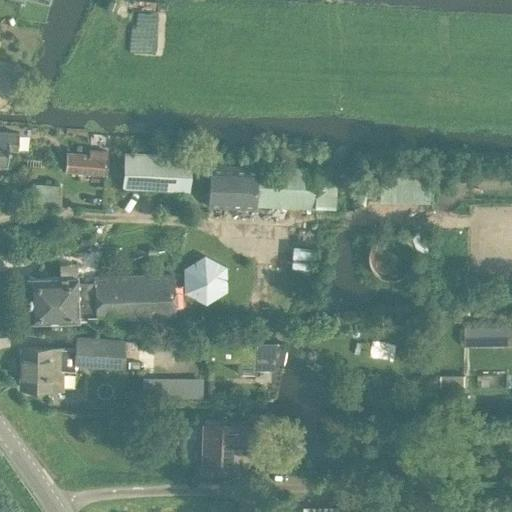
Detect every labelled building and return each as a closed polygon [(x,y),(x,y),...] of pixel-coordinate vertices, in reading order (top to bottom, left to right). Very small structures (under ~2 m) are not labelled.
[(0,163),(7,164),(8,149),(17,150),(19,133),(0,131),(0,163)] [(106,173),(107,149),(87,148),(86,154),(65,153),(64,170),(106,173)] [(122,188),(189,191),(190,155),(124,152),(122,188)] [(256,207),(256,203),(335,207),(337,172),(317,171),(268,168),(258,167),(210,165),(208,205),(256,207)] [(381,200),(432,201),(432,172),(381,171),(381,200)] [(62,184),(35,183),(34,204),(61,205),(62,184)] [(120,208),(154,210),(155,197),(124,195),(124,196),(120,196),(120,208)] [(182,267),(183,292),(205,303),(226,290),(225,265),(203,254),(182,267)] [(28,321),(90,319),(89,281),(77,281),(76,275),(75,275),(75,263),(59,263),(59,275),(26,276),(28,321)] [(89,281),(90,319),(173,317),(172,275),(93,277),(93,281),(89,281)] [(122,368),(123,348),(140,349),(140,340),(123,339),(123,340),(75,338),(75,349),(62,349),(62,347),(49,347),(49,346),(22,346),(22,388),(49,388),(49,387),(61,387),(61,368),(73,368),(74,365),(122,368)] [(205,344),(204,361),(237,362),(237,371),(255,372),(255,368),(274,369),(275,342),(256,341),(231,345),(205,344)] [(164,395),(164,369),(140,369),(140,395),(164,395)] [(249,452),(250,426),(204,424),(202,468),(235,469),(235,451),(249,452)]
